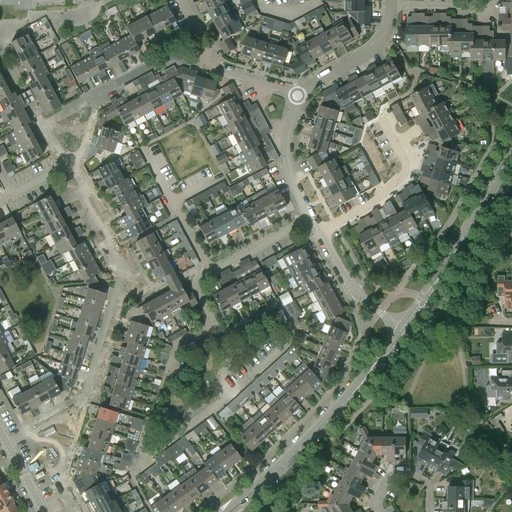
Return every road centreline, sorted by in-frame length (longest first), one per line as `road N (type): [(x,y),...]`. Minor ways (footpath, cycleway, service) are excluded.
road 1 (tertiary): [(229,511),(307,443),(401,329)]
road 2 (tertiary): [(401,329),(511,146)]
road 3 (residential): [(317,233),(402,176),(404,162),(381,116)]
road 4 (residential): [(299,94),(379,41),(390,4)]
road 5 (residential): [(310,219),(287,160),(299,94)]
road 6 (residential): [(401,329),(343,277),(317,233)]
road 7 (residential): [(199,277),(310,219)]
road 8 (residential): [(92,97),(160,59),(203,63)]
